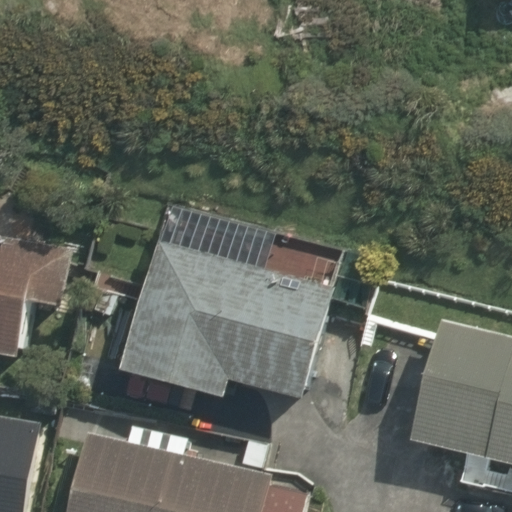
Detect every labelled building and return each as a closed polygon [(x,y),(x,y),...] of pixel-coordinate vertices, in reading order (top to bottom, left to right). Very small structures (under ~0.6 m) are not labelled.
[(65,312),(75,252),(0,240),(0,360),(21,364),(30,306),(65,312)] [(307,406),(338,291),(158,242),(121,374),(225,403),(230,385),(307,406)] [(511,339),(440,324),(410,444),(511,468),(511,339)] [(0,511),(27,511),(43,425),(0,417),(0,511)] [(273,488),(275,477),(89,435),(71,511),(307,511),(311,497),(273,488)]
